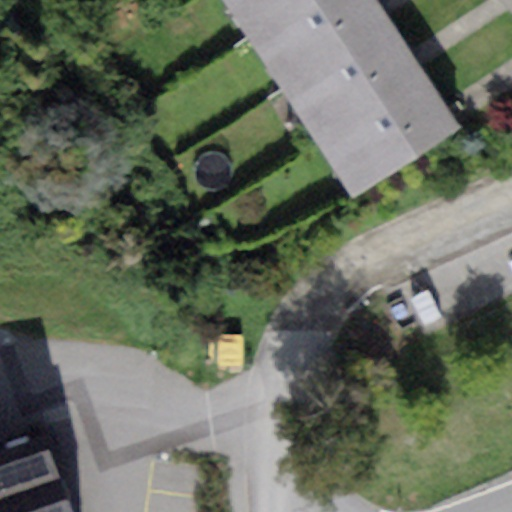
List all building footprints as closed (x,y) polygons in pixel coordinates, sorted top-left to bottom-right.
[(221,0),(247,38),(305,0),(221,0)] [(377,0),(305,0),(247,38),(282,91),(391,21),(381,6),(377,0)] [(391,21),(282,91),(317,145),(426,74),(415,58),(391,21)] [(426,74),(317,145),(351,198),(460,127),(452,114),(426,74)] [(0,511),(73,511),(44,426),(0,440),(0,511)]
